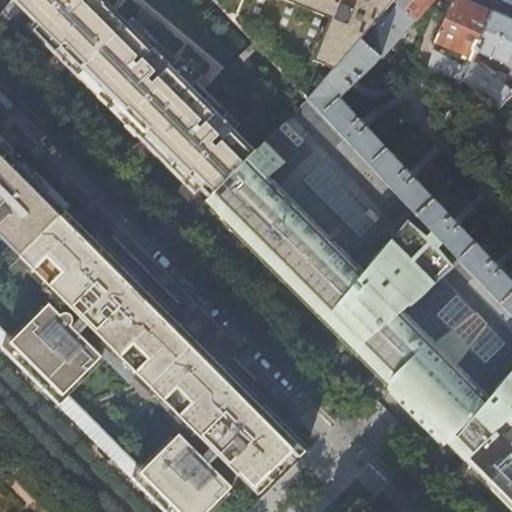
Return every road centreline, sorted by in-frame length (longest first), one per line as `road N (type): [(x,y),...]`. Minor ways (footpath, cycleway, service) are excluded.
road 1 (residential): [(355,432),(0,76)]
road 2 (residential): [(443,0),(419,66),(423,118),(511,216)]
